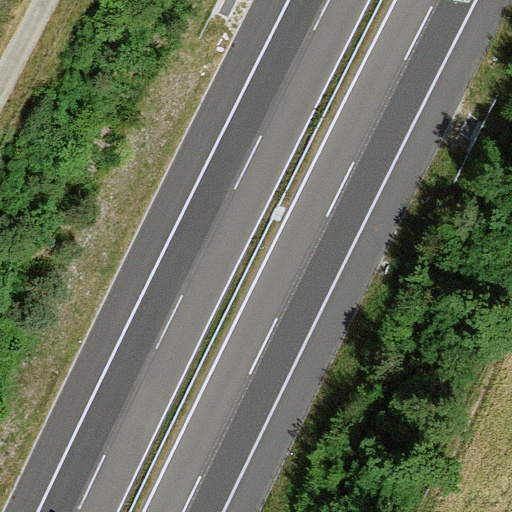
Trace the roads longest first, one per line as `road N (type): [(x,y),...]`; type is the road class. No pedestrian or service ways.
road 1 (motorway): [(182,511),(435,0)]
road 2 (motorway): [(328,0),(79,511)]
